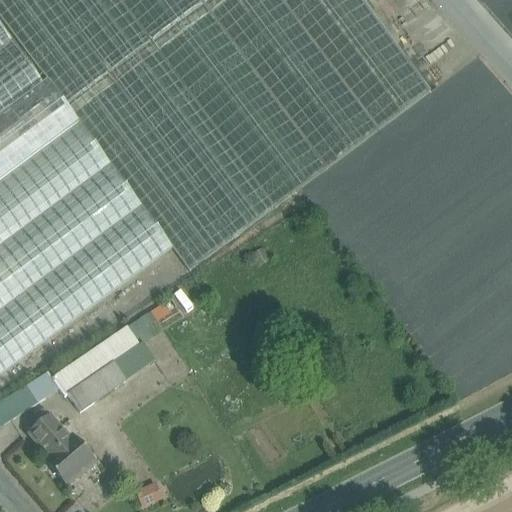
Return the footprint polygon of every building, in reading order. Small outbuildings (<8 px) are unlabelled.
[(0,0),(0,19),(46,81),(172,250),(189,272),(429,93),(360,0),(0,0)] [(43,84),(0,25),(0,377),(172,250),(46,81),(43,84)] [(365,182),(179,298),(199,329),(384,213),(365,182)] [(178,297),(126,329),(138,348),(143,345),(183,318),(180,314),(186,310),(178,297)] [(52,380),(51,380),(59,391),(64,399),(67,397),(79,414),(155,363),(143,345),(138,348),(126,329),(52,380)] [(48,374),(21,391),(32,409),(59,391),(51,380),(52,380),(48,374)] [(21,391),(0,404),(0,428),(32,409),(21,391)] [(69,439),(50,417),(28,436),(47,458),(43,461),(67,489),(96,464),(72,437),(69,439)] [(143,509),(165,499),(158,483),(135,493),(143,509)]
